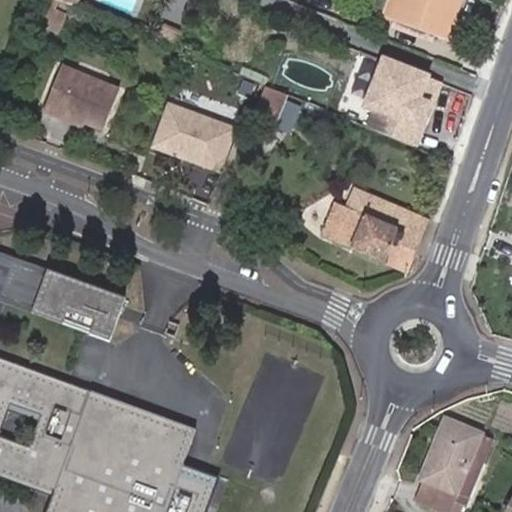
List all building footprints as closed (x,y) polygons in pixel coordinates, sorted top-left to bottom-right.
[(62,15),(66,6),(49,0),(43,0),(32,27),(62,39),(70,19),(62,15)] [(391,25),(399,0),(390,0),(382,22),(391,25)] [(399,0),(391,25),(445,44),(460,0),(399,0)] [(428,108),(438,84),(381,62),(362,107),(372,112),(365,129),(411,149),(419,129),(415,128),(425,106),(428,108)] [(97,131),(114,94),(56,68),(38,109),(54,116),(57,109),(80,120),(78,123),(97,131)] [(284,96),(261,87),(248,120),(271,129),(284,96)] [(235,132),(166,107),(149,153),(218,179),(235,132)] [(456,142),(459,133),(430,122),(427,130),(456,142)] [(424,137),(453,149),(456,142),(427,130),(424,137)] [(362,219),(367,203),(350,196),(344,212),(362,219)] [(405,276),(424,224),(389,210),(367,203),(362,219),(344,212),(333,208),(327,225),(337,229),(330,248),(405,276)] [(320,244),(330,248),(337,229),(327,225),(320,244)] [(0,301),(89,334),(104,294),(0,255),(0,301)] [(104,294),(89,334),(109,342),(125,299),(105,291),(104,294)] [(205,511),(213,490),(177,477),(194,430),(0,357),(0,426),(6,410),(36,421),(27,447),(0,437),(0,457),(55,478),(49,493),(42,511),(205,511)] [(497,439),(445,419),(419,480),(424,482),(417,500),(446,511),(462,511),(465,507),(468,508),(497,439)] [(0,474),(49,493),(55,478),(0,457),(0,474)]
